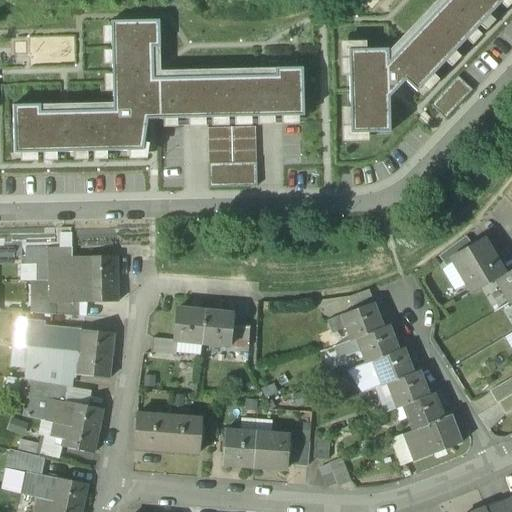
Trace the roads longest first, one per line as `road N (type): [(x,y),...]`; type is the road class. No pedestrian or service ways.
road 1 (residential): [(0,210),(381,200),(511,74)]
road 2 (residential): [(492,461),(437,490),(364,507),(107,485)]
road 3 (residential): [(142,279),(107,485)]
road 4 (residential): [(492,461),(415,338),(408,301)]
